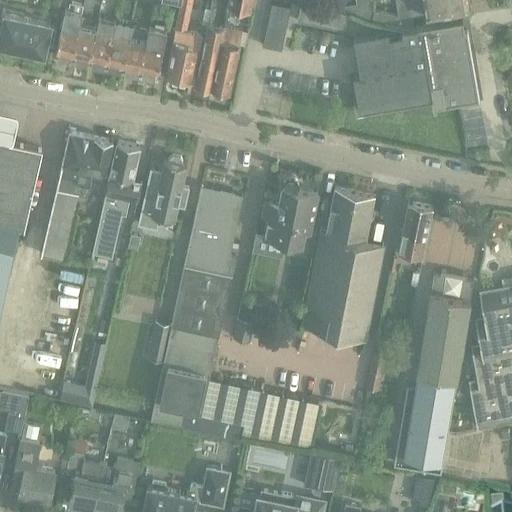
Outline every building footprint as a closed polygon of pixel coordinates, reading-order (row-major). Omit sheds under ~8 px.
[(84,0),(84,4),(72,60),(89,63),(96,28),(90,26),(95,0),(84,0)] [(180,5),(173,40),(166,75),(192,81),(200,46),(202,33),(187,30),(193,0),(181,0),(180,5)] [(228,0),(228,6),(250,11),(251,0),(228,0)] [(372,21),(385,23),(406,27),(415,26),(413,16),(469,7),(468,0),(396,0),(399,15),(375,10),(372,21)] [(55,56),(72,60),(84,4),(70,1),(68,8),(65,8),(55,56)] [(273,3),(264,44),(281,48),(290,7),(273,3)] [(298,16),(297,21),(336,30),(340,13),(302,5),(299,16),(298,16)] [(6,13),(0,41),(0,44),(44,54),(51,23),(6,13)] [(340,13),(336,30),(345,31),(348,15),(344,14),(340,13)] [(99,16),(96,28),(89,63),(106,67),(116,22),(115,22),(116,20),(99,16)] [(361,73),(354,74),(360,109),(360,110),(386,106),(432,98),(434,108),(437,107),(437,106),(452,104),(452,105),(459,103),(459,100),(479,97),(471,49),(475,48),(470,16),(415,26),(406,27),(385,23),(384,25),(385,30),(355,35),(361,73)] [(116,22),(106,67),(123,71),(132,26),(133,23),(116,20),(115,22),(116,22)] [(194,86),(211,90),(224,26),(208,22),(194,86)] [(148,29),(139,74),(157,78),(168,29),(149,25),(148,29)] [(132,26),(123,71),(139,74),(148,29),(132,26)] [(224,26),(211,90),(229,93),(240,45),(239,45),(242,30),(224,26)] [(15,111),(0,107),(0,139),(8,141),(15,111)] [(41,255),(63,260),(78,195),(87,197),(93,172),(106,175),(114,141),(70,131),(41,255)] [(0,139),(0,222),(24,228),(42,149),(8,141),(0,139)] [(102,213),(93,252),(112,256),(121,217),(122,213),(126,214),(130,198),(138,200),(139,195),(140,191),(142,182),(133,180),(140,146),(118,141),(110,174),(110,175),(109,177),(106,193),(102,213)] [(164,158),(161,170),(151,167),(139,223),(157,227),(160,215),(175,218),(178,204),(185,205),(189,186),(182,185),(187,163),(183,162),(182,155),(172,153),(168,159),(164,158)] [(266,199),(262,218),(267,219),(263,237),(286,242),(287,243),(288,246),(289,247),(290,248),(292,249),(293,249),(296,249),(298,249),(299,248),(301,247),(302,245),(304,245),(307,231),(311,232),(319,191),(298,187),(297,182),(297,181),(296,180),(294,179),(292,178),(290,178),(289,179),(287,180),(285,184),(283,184),(279,201),(266,199)] [(301,325),(364,337),(366,338),(385,242),(366,239),(375,195),(335,187),(327,230),(320,229),(301,325)] [(154,405),(151,420),(168,423),(184,427),(184,426),(230,436),(235,416),(204,409),(216,350),(236,257),(230,255),(239,212),(233,203),(200,195),(185,265),(171,324),(171,327),(168,340),(167,340),(163,362),(153,405),(154,405)] [(408,202),(398,252),(422,257),(433,207),(408,202)] [(0,317),(20,228),(0,224),(0,317)] [(132,234),(129,246),(137,248),(140,236),(132,234)] [(114,267),(111,281),(118,282),(121,269),(114,267)] [(430,292),(416,372),(420,373),(418,383),(407,382),(403,411),(401,411),(393,461),(441,469),(449,419),(447,418),(449,406),(457,407),(460,394),(451,392),(454,378),(457,379),(470,299),(473,280),(466,278),(467,274),(441,270),(441,274),(433,273),(430,292)] [(511,421),(511,283),(479,290),(484,316),(475,317),(480,343),(471,344),(477,379),(468,380),(477,428),(511,421)] [(237,318),(233,336),(251,340),(255,322),(237,318)] [(63,379),(59,398),(93,405),(107,343),(95,340),(85,384),(63,379)] [(385,352),(374,350),(369,378),(379,380),(380,374),(381,374),(385,352)] [(27,393),(11,390),(5,389),(2,402),(8,404),(2,430),(21,434),(27,405),(24,405),(27,393)] [(80,406),(78,416),(89,419),(91,408),(80,406)] [(508,429),(502,431),(503,439),(510,437),(508,429)] [(69,455),(65,474),(75,476),(69,504),(94,509),(101,477),(104,461),(85,457),(88,441),(89,437),(77,434),(76,439),(74,450),(71,449),(69,455)] [(41,443),(21,439),(14,472),(23,474),(19,493),(49,500),(56,467),(37,463),(41,443)] [(101,477),(94,509),(108,511),(119,511),(123,498),(132,500),(140,461),(117,457),(116,464),(104,461),(101,477)] [(148,485),(142,511),(191,511),(195,497),(201,498),(201,500),(223,504),(230,471),(208,467),(204,486),(191,484),(189,493),(166,488),(167,483),(153,480),(152,485),(148,485)] [(316,486),(315,488),(332,491),(335,475),(319,471),(316,486)] [(416,475),(413,491),(431,494),(434,479),(416,475)] [(260,495),(256,511),(322,511),(325,498),(296,492),(295,495),(261,488),(260,495)] [(493,511),(490,511),(511,511),(511,509),(504,510),(503,499),(491,500),(493,511)] [(346,502),(343,511),(359,511),(361,505),(346,502)]
